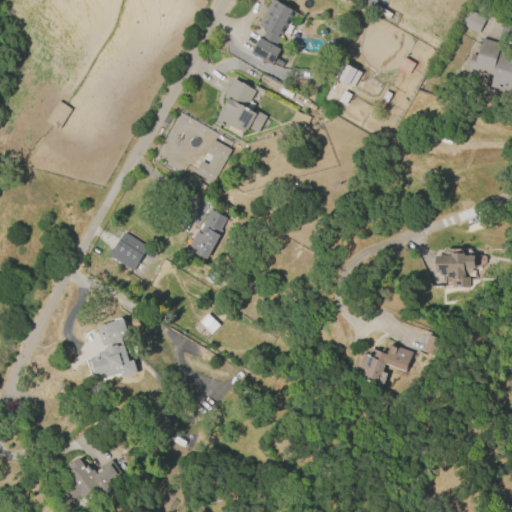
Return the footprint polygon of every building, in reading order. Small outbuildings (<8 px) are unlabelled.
[(272,65),(251,53),(262,35),(263,36),(267,28),(259,24),(272,0),(277,0),(295,10),(276,44),(282,47),(272,65)] [(479,33),(462,24),(470,9),(487,18),(479,33)] [(511,94),(488,87),(492,76),(466,68),(470,54),(476,56),(481,38),(511,47),(511,94)] [(414,62),(401,58),(396,71),(409,75),(414,62)] [(337,80),(345,64),(360,73),(352,88),(337,80)] [(224,97),(235,78),(256,91),(254,94),(258,96),(250,111),(257,114),(245,134),(231,126),(229,129),(216,121),(228,99),(224,97)] [(290,121),(304,128),(309,118),(295,111),(290,121)] [(193,173),(200,161),(206,165),(211,156),(204,153),(212,139),(231,150),(212,183),(193,173)] [(211,209),(226,218),(220,229),(222,230),(219,235),(221,235),(206,260),(196,253),(197,251),(189,246),(211,209)] [(109,256),(125,232),(149,247),(133,271),(109,256)] [(434,256),(451,256),(451,253),(464,253),(464,256),(474,256),(474,268),(463,268),(463,277),(468,277),(468,287),(450,287),(450,280),(445,279),(445,275),(437,275),(437,273),(434,273),(434,256)] [(202,340),(218,328),(209,314),(192,327),(202,340)] [(96,376),(91,358),(100,356),(100,352),(106,351),(105,348),(114,346),(114,344),(102,346),(97,326),(101,325),(102,326),(105,325),(105,324),(124,320),(128,339),(120,341),(121,345),(131,343),(138,374),(121,378),(120,374),(107,377),(106,373),(96,376)] [(422,351),(428,335),(437,338),(430,354),(422,351)] [(391,345),(411,354),(404,371),(385,364),(381,373),(386,375),(378,394),(371,391),(373,384),(370,383),(370,385),(361,381),(363,376),(355,373),(363,354),(370,357),(373,350),(387,355),(391,345)] [(71,502),(63,491),(71,485),(65,476),(72,471),(69,466),(79,459),(85,468),(88,466),(92,471),(94,470),(97,475),(110,466),(107,463),(111,460),(122,476),(118,479),(116,476),(109,481),(113,487),(102,495),(97,489),(81,500),(79,496),(71,502)]
